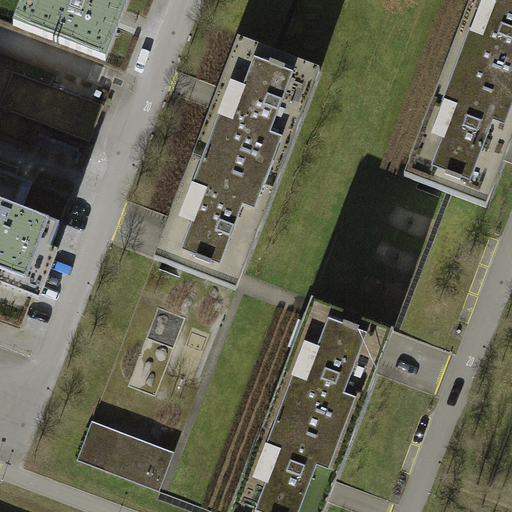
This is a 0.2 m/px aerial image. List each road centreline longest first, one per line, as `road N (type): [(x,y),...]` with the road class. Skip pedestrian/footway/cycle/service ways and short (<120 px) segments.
road 1 (residential): [(22,420),(180,0)]
road 2 (residential): [(412,511),(511,246)]
